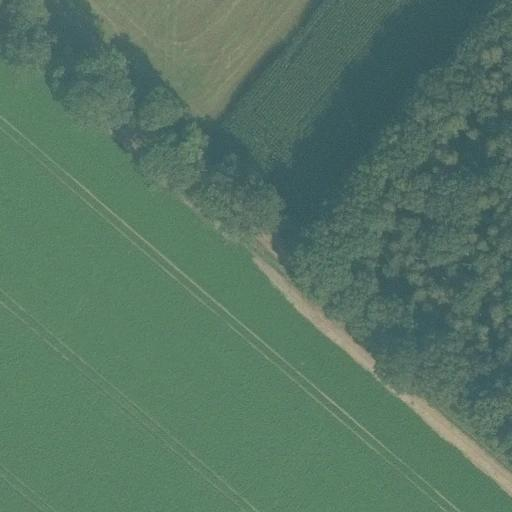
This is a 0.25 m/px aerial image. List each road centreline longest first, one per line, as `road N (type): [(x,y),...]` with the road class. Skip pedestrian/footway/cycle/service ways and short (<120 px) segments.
road 1 (track): [(0,11),(309,274)]
road 2 (unclassified): [(511,450),(309,274)]
